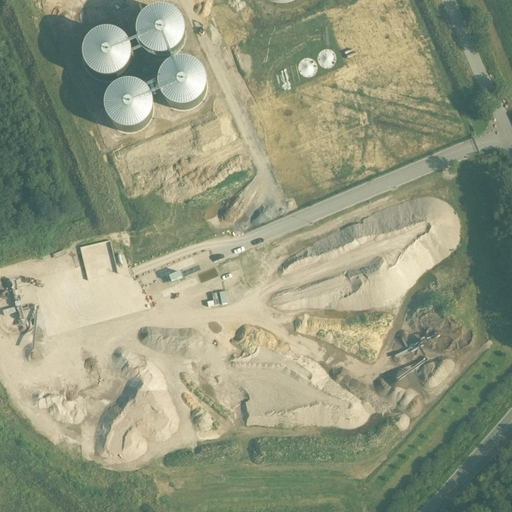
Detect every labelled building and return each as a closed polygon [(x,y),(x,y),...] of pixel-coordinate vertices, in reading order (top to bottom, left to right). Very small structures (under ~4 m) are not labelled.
[(160,60),(168,59),(175,55),(180,49),(183,41),(184,33),(181,25),(177,19),(170,14),(162,12),(154,12),(147,15),(141,20),(137,27),(135,35),(136,43),(139,50),(145,55),(152,59),(160,60)] [(223,35),(243,26),(238,15),(218,24),(223,35)] [(107,81),(115,80),(122,76),(128,70),(131,62),(131,54),(129,47),(124,40),(118,35),(110,33),(102,33),(95,36),(89,41),(85,48),(83,56),(84,64),(87,71),(93,76),(100,80),(107,81)] [(183,111),(191,110),(198,106),(203,100),(206,92),(207,84),(204,77),(200,70),(193,65),(185,63),(177,63),(170,66),(164,71),(160,78),(158,86),(159,94),(162,101),(168,107),(175,110),(183,111)] [(128,134),(136,132),(144,128),(149,122),(152,115),(152,107),(150,99),(145,92),(139,88),(131,86),(123,86),(116,89),(110,94),(106,101),(104,108),(105,116),(108,123),(114,129),(121,133),(128,134)] [(171,276),(173,282),(186,277),(184,271),(171,276)] [(227,291),(211,294),(214,306),(230,302),(227,291)]
